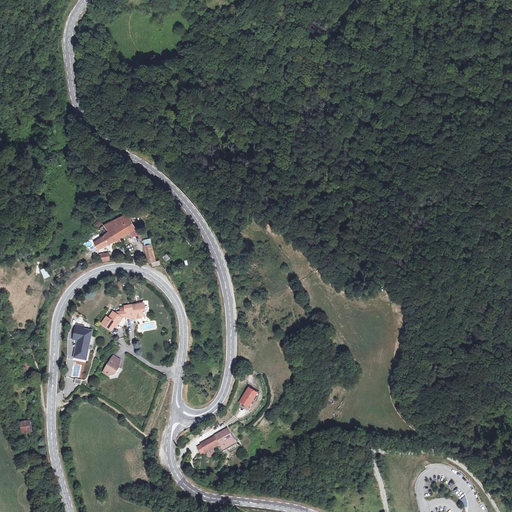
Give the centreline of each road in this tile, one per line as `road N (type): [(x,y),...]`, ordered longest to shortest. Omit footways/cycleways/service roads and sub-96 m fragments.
road 1 (secondary): [(182,412),(205,413),(224,389),(230,340),(222,270),(196,214),(171,186),(96,135),(80,110),(69,26),(85,0)]
road 2 (secondary): [(68,511),(50,429),(56,321),(70,291),(112,268),(158,280),(181,318),(179,373)]
road 3 (secondary): [(306,511),(189,489),(169,451),(182,412)]
road 4 (track): [(371,449),(451,458),(500,511)]
